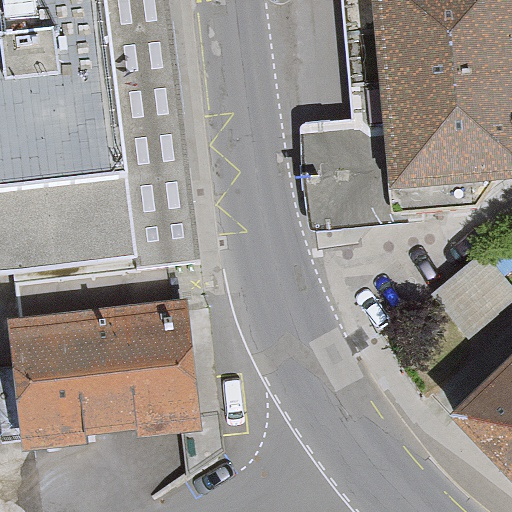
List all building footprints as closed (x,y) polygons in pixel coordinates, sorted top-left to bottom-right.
[(133,254),(100,0),(0,0),(0,272),(2,272),(133,254)] [(511,0),(372,0),(390,216),(471,210),(487,193),(486,182),(511,179),(511,0)] [(511,285),(480,252),(433,296),(473,338),(511,300),(511,285)] [(172,313),(168,270),(18,284),(22,321),(11,322),(15,368),(0,369),(0,431),(0,436),(23,434),(25,450),(186,435),(189,472),(222,447),(209,309),(172,313)] [(511,359),(453,418),(511,478),(511,359)]
